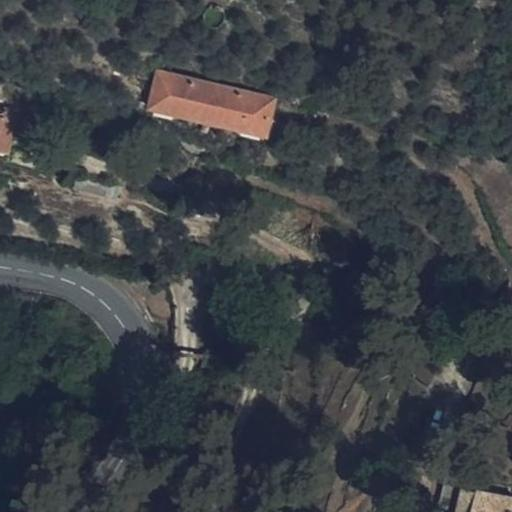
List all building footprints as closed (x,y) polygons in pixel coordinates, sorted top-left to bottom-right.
[(224,13),(220,9),(215,8),(210,8),(206,14),(206,22),(211,27),(219,26),(224,20),(224,13)] [(273,98),(159,71),(151,103),(266,131),(273,98)] [(2,112),(0,111),(0,147),(7,149),(17,109),(4,106),(2,112)] [(111,185),(77,175),(74,186),(108,196),(111,185)] [(471,511),(477,488),(464,485),(457,511),(471,511)] [(511,511),(511,496),(477,488),(471,511),(511,511)]
